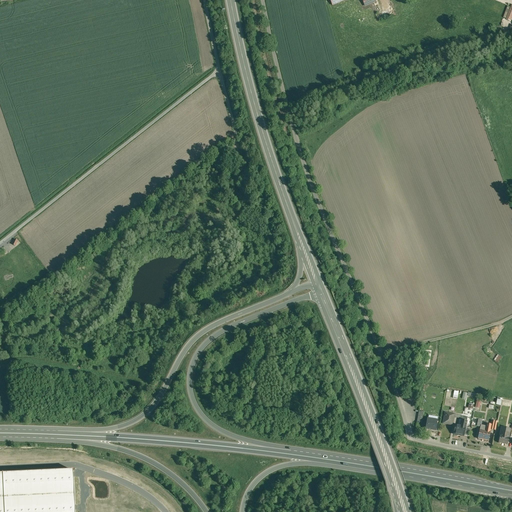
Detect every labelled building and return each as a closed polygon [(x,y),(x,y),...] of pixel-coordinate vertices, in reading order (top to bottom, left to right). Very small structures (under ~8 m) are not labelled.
[(454,414),(445,413),(443,423),(452,425),(454,414)] [(437,420),(428,419),(426,428),(435,430),(437,420)] [(466,421),(462,420),(460,426),(455,425),(453,434),(464,436),(464,435),(469,436),(470,428),(465,427),(466,421)] [(486,424),(485,431),(479,430),(478,439),(488,441),(490,432),(491,425),(486,424)] [(510,429),(502,427),(500,435),(498,443),(507,445),(509,437),(508,437),(510,429)]
